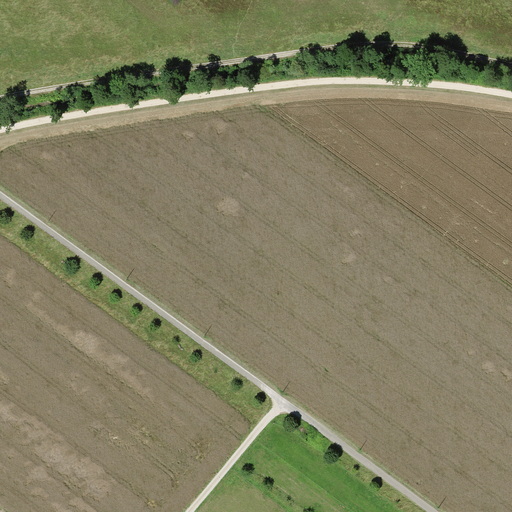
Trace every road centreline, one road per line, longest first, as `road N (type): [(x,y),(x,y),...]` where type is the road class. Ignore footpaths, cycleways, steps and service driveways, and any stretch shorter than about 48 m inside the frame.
road 1 (residential): [(431,511),(0,195)]
road 2 (track): [(0,99),(376,44),(511,64)]
road 3 (track): [(511,95),(308,81),(0,129)]
road 4 (track): [(188,511),(283,403)]
